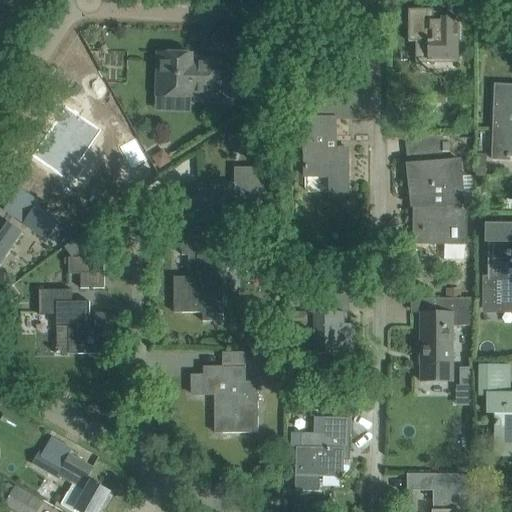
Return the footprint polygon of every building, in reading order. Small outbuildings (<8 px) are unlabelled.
[(409,42),(428,42),(428,59),(458,59),(458,18),(442,18),(442,21),(434,21),(434,10),(409,10),(409,42)] [(174,97),(218,98),(220,60),(192,59),(192,54),(159,53),(158,96),(159,96),(159,90),(174,91),(174,97)] [(492,160),(510,161),(510,157),(511,156),(511,85),(496,85),(492,160)] [(250,99),(250,87),(231,87),(231,99),(250,99)] [(305,177),(331,176),(331,193),(348,192),(348,148),(347,148),(347,149),(328,149),(328,142),(335,142),(335,119),(334,119),(334,95),(319,95),(319,119),(305,118),(305,177)] [(102,129),(68,106),(34,155),(68,179),(71,175),(78,179),(87,166),(80,161),(102,129)] [(249,121),(257,131),(276,118),(268,107),(249,121)] [(464,205),(460,160),(408,165),(409,167),(411,192),(418,194),(418,203),(414,204),(414,205),(415,205),(415,243),(445,243),(445,260),(465,260),(465,244),(466,244),(466,205),(464,205)] [(264,169),(258,169),(246,169),(246,187),(237,187),(237,185),(184,185),(184,224),(200,224),(200,220),(263,220),(263,181),(264,181),(264,169)] [(23,224),(48,241),(61,222),(36,205),(23,224)] [(0,266),(23,233),(0,217),(0,266)] [(488,238),(488,281),(489,281),(489,279),(503,279),(503,308),(511,308),(511,225),(507,225),(488,225),(488,238)] [(182,240),(182,255),(189,255),(189,277),(174,277),(174,313),(203,313),(203,322),(224,322),(224,254),(205,254),(205,240),(182,240)] [(81,273),(81,288),(104,288),(104,273),(81,273)] [(8,291),(0,297),(0,302),(4,308),(15,300),(8,291)] [(72,291),(39,291),(40,315),(57,315),(57,327),(70,327),(70,353),(113,353),(113,314),(97,314),(97,317),(90,317),(89,302),(72,302),(72,291)] [(421,313),(421,357),(422,357),(422,364),(421,364),(421,381),(452,381),(452,327),(471,327),(471,299),(438,299),(438,313),(421,313)] [(315,313),(315,355),(353,354),(353,325),(345,325),(345,312),(324,313),(315,313)] [(246,353),(243,353),(223,353),(223,376),(193,376),(193,395),(215,395),(215,433),(259,433),(258,382),(246,382),(246,353)] [(511,394),(510,394),(510,366),(480,366),(479,396),(487,396),(487,413),(495,413),(495,445),(511,444),(511,394)] [(297,446),(295,491),(320,492),(320,491),(318,491),(318,477),(344,477),(345,449),(351,450),(351,418),(325,417),(325,433),(301,432),(301,447),(297,446)] [(39,454),(33,464),(58,478),(59,477),(74,485),(86,492),(85,495),(72,489),(63,505),(75,511),(77,509),(81,511),(99,511),(110,493),(91,482),(91,483),(87,480),(93,469),(70,455),(63,467),(44,456),(47,451),(42,448),(39,454)] [(434,511),(458,511),(459,511),(458,487),(458,474),(434,474),(434,487),(434,490),(434,511)] [(5,506),(15,511),(38,511),(43,504),(15,487),(5,506)]
